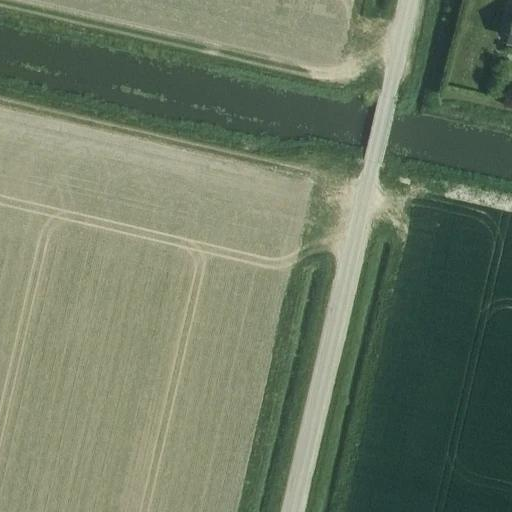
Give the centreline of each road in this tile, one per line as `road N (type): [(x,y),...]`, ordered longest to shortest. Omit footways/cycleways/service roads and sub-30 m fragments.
road 1 (track): [(511,210),(419,190),(381,197),(0,106)]
road 2 (unclassified): [(292,511),(410,0)]
road 3 (track): [(0,4),(337,77),(400,43)]
